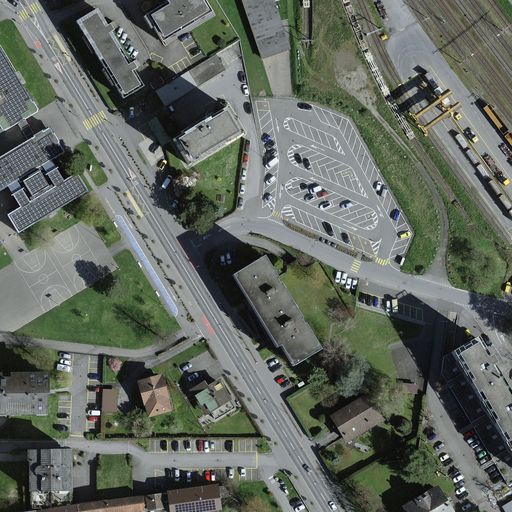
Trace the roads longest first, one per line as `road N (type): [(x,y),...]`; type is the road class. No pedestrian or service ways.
road 1 (residential): [(445,292),(258,225),(235,226),(177,256)]
road 2 (residential): [(268,459),(151,460),(124,446),(0,446)]
road 3 (tertiary): [(177,256),(46,38)]
road 4 (residential): [(494,511),(431,397),(445,292)]
road 5 (tertiary): [(298,457),(177,256)]
